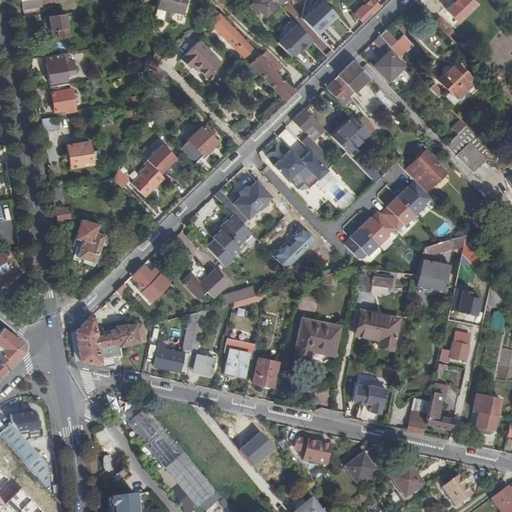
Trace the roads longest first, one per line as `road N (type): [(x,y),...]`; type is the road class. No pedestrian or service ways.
road 1 (residential): [(56,339),(63,323),(400,0)]
road 2 (residential): [(62,370),(511,467)]
road 3 (tertiary): [(56,339),(0,23)]
road 4 (residential): [(170,511),(103,422),(68,405)]
